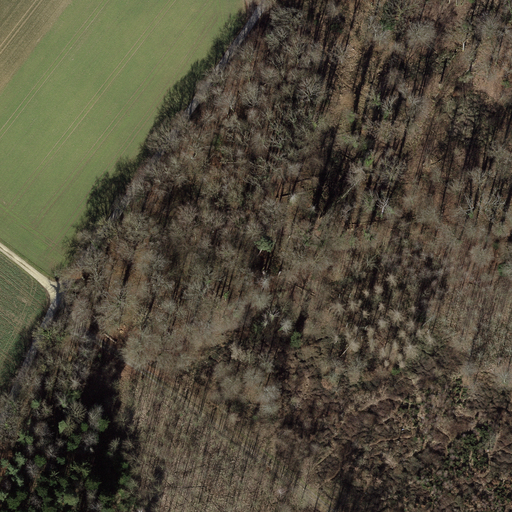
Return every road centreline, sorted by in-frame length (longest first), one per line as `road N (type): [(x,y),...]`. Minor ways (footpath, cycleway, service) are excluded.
road 1 (unclassified): [(0,425),(63,295),(267,0)]
road 2 (track): [(0,245),(128,358),(333,511)]
